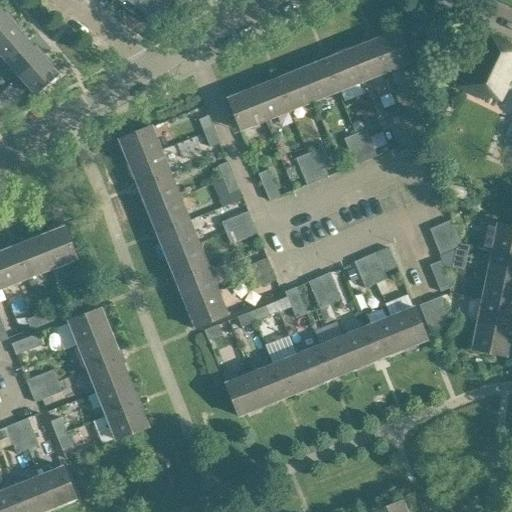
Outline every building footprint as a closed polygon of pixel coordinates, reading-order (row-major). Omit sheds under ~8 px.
[(132,14),(142,0),(122,0),(119,4),(132,14)] [(142,0),(132,14),(146,24),(150,18),(156,22),(158,20),(171,0),(142,0)] [(0,33),(15,20),(6,11),(3,13),(0,9),(0,33)] [(0,55),(4,60),(27,40),(20,33),(23,30),(15,20),(0,33),(0,55)] [(383,37),(373,41),(386,72),(410,63),(398,31),(397,31),(397,32),(383,38),(383,37)] [(458,88),(485,100),(488,94),(500,99),(511,73),(511,48),(483,34),(458,88)] [(19,77),(45,55),(36,45),(33,48),(27,40),(4,60),(19,77)] [(386,72),(373,41),(363,45),(363,46),(350,52),(362,82),(386,72)] [(362,82),(350,52),(335,57),(335,56),(325,60),(338,92),(362,82)] [(53,65),(45,55),(19,77),(34,95),(57,75),(50,67),(53,65)] [(338,92),(325,60),(315,64),(315,65),(301,71),(313,102),(338,92)] [(313,102),(301,71),(287,77),(286,76),(276,80),(289,111),(313,102)] [(289,111),(276,80),(266,83),(267,84),(252,90),(265,121),(289,111)] [(0,86),(0,103),(3,108),(14,100),(3,85),(0,86)] [(265,121),(252,90),(239,96),(238,95),(227,99),(240,131),(265,121)] [(413,110),(403,115),(413,141),(424,137),(413,110)] [(413,141),(403,115),(392,119),(402,146),(413,141)] [(199,120),(205,134),(215,130),(209,116),(199,120)] [(124,150),(130,164),(161,152),(151,127),(119,140),(123,150),(124,150)] [(220,144),(215,130),(205,134),(210,148),(220,144)] [(365,130),(354,135),(366,161),(376,157),(365,130)] [(366,161),(354,135),(344,139),(354,166),(366,161)] [(317,150),(306,154),(318,181),(328,177),(317,150)] [(170,175),(161,152),(130,164),(135,177),(134,178),(138,188),(170,175)] [(318,181),(306,154),(295,159),(306,185),(318,181)] [(218,166),(223,180),(234,176),(228,162),(218,166)] [(269,170),(258,174),(269,201),(280,196),(269,170)] [(179,198),(170,175),(138,188),(141,197),(143,197),(148,211),(179,198)] [(239,190),(234,176),(223,180),(229,194),(239,190)] [(405,180),(411,204),(426,200),(419,176),(405,180)] [(189,221),(179,198),(148,211),(154,224),(153,225),(157,235),(189,221)] [(226,234),(252,223),(248,212),(221,223),(226,234)] [(198,245),(189,221),(157,235),(160,244),(162,243),(167,257),(198,245)] [(451,221),(440,225),(451,252),(462,247),(451,221)] [(257,234),(252,223),(226,234),(230,245),(257,234)] [(429,230),(440,257),(451,252),(440,225),(429,230)] [(511,228),(497,225),(491,250),(511,254),(511,228)] [(53,233),(39,238),(51,269),(76,259),(63,227),(53,232),(53,233)] [(51,269),(39,238),(25,244),(24,243),(14,247),(27,279),(51,269)] [(208,268),(198,245),(167,257),(173,271),(171,271),(175,281),(208,268)] [(27,279),(14,247),(4,251),(5,252),(0,253),(0,280),(3,288),(27,279)] [(511,254),(491,250),(486,275),(511,280),(511,254)] [(387,280),(375,253),(365,258),(376,284),(387,280)] [(376,284),(365,258),(354,263),(365,289),(376,284)] [(267,259),(240,269),(245,280),(271,270),(267,259)] [(430,266),(440,292),(451,288),(441,261),(430,266)] [(217,292),(208,268),(175,281),(179,290),(180,290),(186,304),(217,292)] [(276,281),(271,270),(245,280),(249,291),(276,281)] [(351,271),(345,274),(349,283),(355,281),(351,271)] [(341,300),(330,273),(319,278),(330,304),(341,300)] [(511,280),(486,275),(481,300),(511,305),(511,280)] [(330,304),(319,278),(308,282),(319,309),(330,304)] [(307,314),(295,288),(284,293),(296,319),(307,314)] [(226,315),(217,292),(186,304),(192,318),(190,318),(194,328),(227,315),(226,315)] [(75,300),(79,310),(93,305),(89,294),(75,300)] [(441,297),(431,301),(440,328),(451,323),(441,297)] [(511,320),(511,321),(511,318),(511,305),(481,300),(476,324),(511,331),(511,324),(511,320)] [(440,328),(431,301),(419,306),(430,332),(440,328)] [(272,315),(268,305),(252,312),(256,322),(272,315)] [(54,308),(40,314),(44,324),(58,318),(54,308)] [(413,308),(389,318),(402,350),(403,350),(403,349),(416,343),(416,344),(426,340),(413,308)] [(68,322),(78,346),(109,334),(103,320),(105,319),(101,309),(68,322)] [(256,322),(252,312),(236,318),(240,328),(256,322)] [(44,324),(40,314),(27,319),(31,329),(44,324)] [(0,342),(8,339),(0,318),(0,342)] [(402,350),(389,318),(366,327),(379,360),(388,356),(388,354),(401,349),(401,350),(402,350)] [(509,342),(511,331),(476,324),(471,350),(506,357),(506,355),(505,355),(507,341),(509,342)] [(221,336),(217,326),(203,331),(207,341),(221,336)] [(379,360),(366,327),(342,336),(356,369),(356,367),(369,362),(369,363),(379,360)] [(38,333),(11,344),(16,356),(42,345),(38,333)] [(114,347),(109,334),(78,346),(87,369),(119,356),(116,347),(114,347)] [(356,369),(342,336),(319,346),(332,378),(342,374),(341,373),(354,368),(355,369),(356,369)] [(332,378),(319,346),(296,355),(309,388),(310,387),(309,386),(322,381),(323,382),(332,378)] [(309,388),(296,355),(272,365),(285,397),(295,393),(295,392),(308,387),(308,388),(309,388)] [(123,366),(119,356),(87,369),(97,393),(128,380),(122,367),(123,366)] [(285,397),(272,365),(249,374),(262,407),(263,406),(262,405),(275,400),(276,401),(285,397)] [(26,381),(30,392),(57,381),(52,370),(26,381)] [(262,407),(249,374),(225,384),(238,417),(248,412),(248,411),(261,406),(261,407),(262,407)] [(133,394),(128,380),(97,393),(106,416),(138,403),(134,394),(133,394)] [(61,392),(57,381),(30,392),(35,403),(61,392)] [(142,413),(138,403),(106,416),(116,440),(148,427),(147,426),(146,426),(141,413),(142,413)] [(102,416),(78,423),(74,411),(65,413),(72,437),(106,428),(102,416)] [(50,421),(56,435),(66,431),(60,417),(50,421)] [(27,419),(17,423),(27,450),(38,445),(27,419)] [(27,450),(17,423),(6,427),(17,454),(27,450)] [(71,445),(66,431),(56,435),(61,449),(71,445)] [(62,467),(38,477),(51,509),(52,509),(52,508),(65,502),(65,504),(75,499),(62,467)] [(51,509),(38,477),(15,486),(25,511),(40,511),(50,508),(50,509),(51,509)] [(25,511),(15,486),(0,492),(0,511),(25,511)] [(375,511),(404,511),(405,511),(406,511),(402,501),(375,511)]
